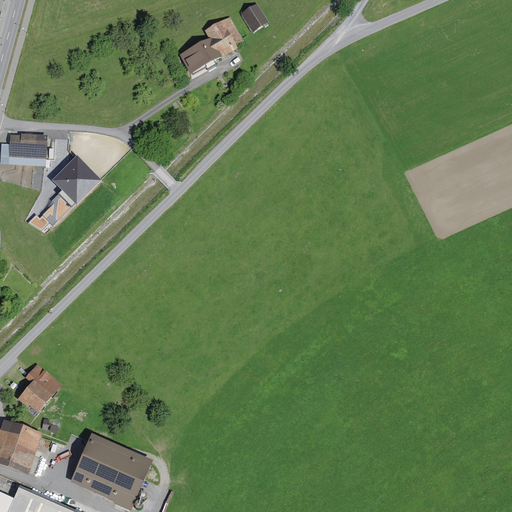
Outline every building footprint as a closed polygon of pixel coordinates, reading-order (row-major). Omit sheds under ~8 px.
[(258,8),(243,16),(252,33),(267,25),(258,8)] [(182,59),(191,75),(237,51),(228,34),(235,30),(230,21),(205,34),(211,44),(182,59)] [(48,139),(12,137),(11,158),(47,160),(48,139)] [(61,387),(37,368),(27,380),(32,384),(19,401),(38,416),(61,387)] [(42,437),(7,424),(0,441),(0,465),(28,475),(42,437)] [(150,468),(93,442),(74,484),(131,510),(150,468)] [(0,511),(67,511),(20,491),(15,503),(0,496),(0,511)]
